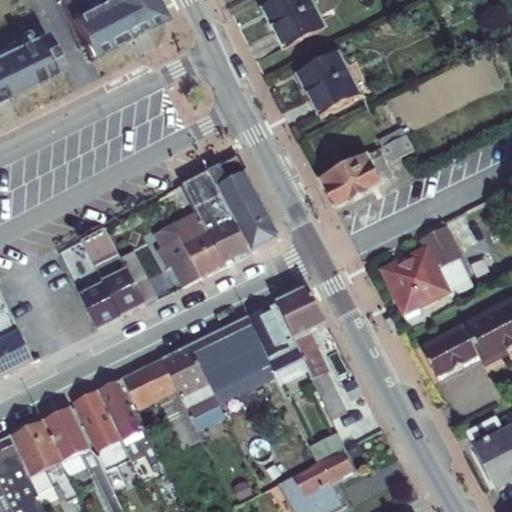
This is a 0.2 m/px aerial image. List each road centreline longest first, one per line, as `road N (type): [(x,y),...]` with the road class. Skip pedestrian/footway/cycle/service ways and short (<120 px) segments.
road 1 (residential): [(0,417),(315,256)]
road 2 (tertiary): [(455,511),(315,256)]
road 3 (residential): [(0,234),(239,111)]
road 4 (residential): [(212,50),(0,157)]
road 5 (tertiary): [(315,256),(239,111)]
